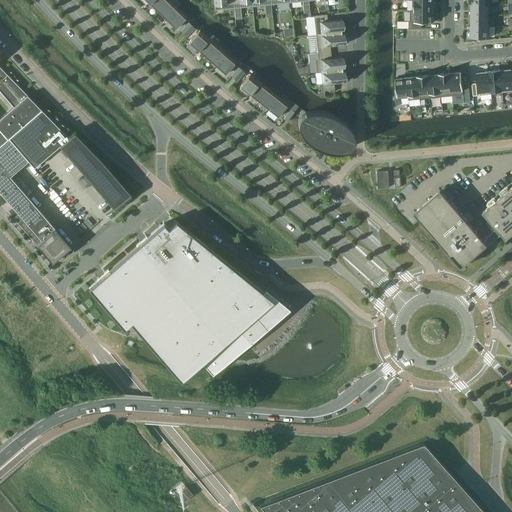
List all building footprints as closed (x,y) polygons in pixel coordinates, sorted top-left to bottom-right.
[(169,0),(168,0),(152,0),(149,3),(158,12),(169,0)] [(158,12),(167,20),(178,9),(169,0),(158,12)] [(213,0),(215,10),(234,8),(233,0),(213,0)] [(233,0),(234,8),(253,6),(251,0),(233,0)] [(413,11),(433,11),(433,0),(412,0),(413,10),(413,11)] [(471,5),(471,15),(489,15),(489,5),(471,4),(471,5)] [(187,17),(178,9),(167,20),(175,29),(187,17)] [(409,28),(422,28),(422,22),(434,22),(434,21),(433,21),(433,11),(413,11),(413,10),(410,10),(410,21),(409,21),(409,28)] [(342,19),(327,21),(327,14),(314,15),(316,34),(343,32),(343,30),(342,20),(342,19)] [(471,15),(471,25),(471,26),(489,26),(489,15),(471,15)] [(489,37),(489,26),(471,26),(471,25),(468,25),(468,37),(475,37),(475,38),(477,38),(477,37),(480,37),(480,38),(482,38),(482,37),(489,37)] [(198,50),(209,38),(199,30),(189,42),(198,50)] [(316,34),(318,53),(331,52),(330,46),(345,44),(344,43),(344,44),(343,34),(343,33),(344,33),(343,33),(343,32),(316,34)] [(218,46),(209,38),(198,50),(207,58),(218,46)] [(227,54),(218,46),(207,58),(216,66),(227,54)] [(317,73),(322,72),(343,69),(344,69),(344,68),(344,67),(342,57),(343,57),(331,58),(331,52),(318,53),(318,59),(315,60),(317,73)] [(216,66),(225,74),(236,62),(227,54),(216,66)] [(0,91),(13,107),(0,118),(0,129),(7,139),(8,138),(41,110),(41,109),(0,66),(0,91)] [(322,72),(323,83),(321,84),(322,91),(335,90),(334,83),(346,82),(346,81),(345,82),(345,81),(344,71),(344,69),(343,69),(322,72)] [(500,70),(502,93),(511,91),(511,77),(511,69),(500,70)] [(500,70),(489,71),(491,94),(502,93),(500,70)] [(450,73),(452,95),(463,94),(464,94),(463,91),(463,87),(462,83),(461,71),(461,72),(450,73)] [(489,71),(478,72),(480,95),(491,94),(489,71)] [(442,97),(452,95),(450,73),(450,72),(439,73),(439,74),(442,97)] [(250,74),(240,86),(249,94),(259,81),(250,74)] [(417,76),(418,76),(420,99),(431,98),(429,75),(429,74),(417,76)] [(429,75),(431,98),(442,97),(439,74),(429,75)] [(417,76),(407,77),(409,97),(409,98),(409,100),(420,99),(418,76),(417,76)] [(401,98),(409,98),(409,97),(407,77),(396,78),(397,89),(395,89),(396,104),(401,103),(401,98)] [(259,81),(249,94),(259,102),(269,89),(259,81)] [(278,97),(269,89),(259,102),(268,109),(278,97)] [(278,97),(268,109),(278,117),(288,104),(278,97)] [(35,168),(60,147),(114,210),(131,195),(102,161),(73,134),(68,138),(41,110),(8,138),(28,160),(35,168)] [(353,141),(354,140),(354,139),(354,137),(354,136),(354,135),(353,134),(353,132),(352,132),(352,130),(351,129),(350,128),(350,127),(349,126),(348,126),(348,125),(347,124),(346,124),(346,123),(344,121),(343,121),(342,120),(341,119),(340,119),(340,118),(339,118),(338,117),(337,117),(336,116),(333,115),(330,114),(328,113),(326,112),(324,112),(323,111),(321,111),(319,111),(317,111),(315,111),(313,111),(311,111),(309,112),(307,112),(305,113),(304,114),(303,114),(302,115),(301,116),(300,117),(299,118),(298,120),(298,122),(298,123),(298,124),(298,125),(298,126),(298,128),(299,129),(299,130),(299,131),(300,131),(300,132),(301,133),(301,134),(302,134),(302,135),(303,136),(303,137),(304,137),(305,138),(305,139),(306,139),(306,140),(307,140),(308,141),(309,142),(310,143),(311,143),(312,144),(313,144),(313,145),(314,145),(316,146),(317,146),(317,147),(318,147),(319,147),(320,148),(322,149),(323,149),(324,149),(324,150),(325,150),(326,150),(327,150),(328,150),(328,151),(329,151),(330,151),(331,151),(332,151),(333,151),(334,151),(335,151),(336,151),(337,151),(339,151),(341,151),(344,150),(345,150),(347,149),(348,149),(349,148),(350,147),(351,146),(351,145),(352,144),(353,143),(353,142),(353,141)] [(7,139),(0,145),(0,192),(19,214),(14,218),(51,261),(52,262),(71,246),(10,176),(28,160),(8,138),(7,139)] [(388,170),(376,171),(377,188),(388,188),(388,170)] [(511,186),(483,211),(507,238),(511,233),(511,186)] [(441,189),(414,212),(431,232),(453,257),(462,267),(488,244),(464,215),(458,209),(441,189)] [(97,281),(88,288),(93,293),(124,329),(131,323),(143,337),(181,380),(202,362),(211,373),(231,356),(253,336),(256,334),(266,326),(265,326),(256,315),(274,300),(206,245),(197,238),(176,221),(168,228),(164,223),(159,227),(148,236),(97,281)] [(265,511),(484,511),(423,443),(260,505),(265,511)] [(177,494),(183,502),(193,494),(186,487),(177,494)]
